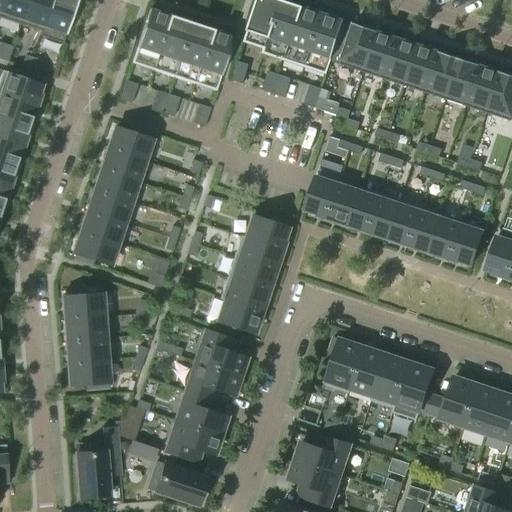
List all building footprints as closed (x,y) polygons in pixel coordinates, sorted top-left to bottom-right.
[(0,17),(20,24),(27,0),(3,0),(0,11),(0,17)] [(41,32),(51,0),(27,0),(20,24),(40,31),(41,32)] [(76,0),(51,0),(41,32),(40,31),(39,36),(62,44),(76,0)] [(265,49),(281,0),(257,0),(243,42),(263,49),(265,49)] [(284,60),(302,6),(282,0),(281,0),(265,49),(263,49),(262,53),(284,60)] [(304,67),(322,13),(302,6),(284,60),(304,67)] [(152,70),(170,16),(149,9),(131,63),(152,70)] [(326,74),(344,20),(322,13),(304,67),(326,74)] [(173,77),(191,23),(170,16),(152,70),(173,77)] [(193,84),(211,29),(191,23),(173,77),(193,84)] [(377,31),(353,23),(339,64),(363,72),(377,31)] [(215,91),(233,37),(211,29),(193,84),(215,91)] [(397,38),(377,31),(363,72),(383,79),(397,38)] [(418,45),(397,38),(383,79),(404,86),(418,45)] [(438,52),(418,45),(404,86),(425,93),(438,52)] [(459,58),(438,52),(425,93),(445,100),(459,58)] [(29,69),(32,58),(25,56),(21,67),(29,69)] [(40,61),(32,58),(29,69),(36,72),(40,61)] [(479,65),(459,58),(445,100),(466,106),(479,65)] [(248,65),(237,61),(234,71),(245,75),(248,65)] [(500,72),(479,65),(466,106),(486,113),(500,72)] [(0,93),(35,105),(43,84),(2,70),(0,75),(0,93)] [(242,84),(245,75),(234,71),(231,80),(242,84)] [(276,85),(279,75),(268,71),(265,81),(276,85)] [(511,114),(511,75),(500,72),(486,113),(510,121),(511,114)] [(290,79),(279,75),(276,85),(287,88),(290,79)] [(137,84),(125,80),(122,90),(133,94),(137,84)] [(273,94),(276,85),(265,81),(261,90),(273,94)] [(284,98),(287,88),(276,85),(273,94),(284,98)] [(321,89),(310,85),(306,95),(318,98),(321,89)] [(130,103),(133,94),(122,90),(119,99),(130,103)] [(164,104),(167,94),(156,91),(153,100),(164,104)] [(0,116),(29,126),(35,105),(0,93),(0,116)] [(179,98),(167,94),(164,104),(175,108),(179,98)] [(315,108),(318,98),(306,95),(303,104),(315,108)] [(161,113),(164,104),(153,100),(150,110),(161,113)] [(172,117),(175,108),(164,104),(161,113),(172,117)] [(209,108),(198,104),(195,114),(206,118),(209,108)] [(350,111),(338,107),(336,115),(347,119),(350,111)] [(203,127),(206,118),(195,114),(192,123),(203,127)] [(29,126),(0,116),(0,139),(22,146),(29,126)] [(359,123),(348,119),(345,126),(357,130),(359,123)] [(144,160),(153,134),(132,127),(130,133),(114,128),(107,149),(144,161),(144,160)] [(389,132),(377,129),(375,136),(386,140),(389,132)] [(400,136),(389,132),(386,140),(398,144),(400,136)] [(22,146),(0,139),(0,161),(15,167),(22,146)] [(348,151),(351,144),(340,140),(337,147),(348,151)] [(430,146),(418,142),(416,150),(427,154),(430,146)] [(362,147),(351,144),(348,151),(360,155),(362,147)] [(441,150),(430,146),(427,154),(439,157),(441,150)] [(149,162),(144,160),(144,161),(107,149),(100,170),(142,183),(149,162)] [(389,165),(392,157),(381,153),(378,161),(389,165)] [(470,160),(459,156),(456,163),(468,167),(470,160)] [(403,161),(392,157),(389,165),(401,169),(403,161)] [(201,163),(193,160),(189,172),(197,174),(201,163)] [(482,163),(470,160),(468,167),(479,171),(482,163)] [(0,184),(8,187),(15,167),(0,161),(0,184)] [(430,178),(433,171),(422,167),(419,175),(430,178)] [(135,204),(142,183),(100,170),(94,190),(135,204)] [(444,175),(433,171),(430,178),(442,182),(444,175)] [(326,218),(339,180),(317,173),(305,211),(326,218)] [(347,225),(359,187),(339,180),(326,218),(347,225)] [(471,192),(474,184),(462,181),(460,188),(471,192)] [(0,207),(1,208),(8,187),(0,184),(0,207)] [(485,188),(474,184),(471,192),(483,196),(485,188)] [(185,185),(181,196),(189,199),(193,187),(185,185)] [(367,232),(380,194),(359,187),(347,225),(367,232)] [(128,224),(135,204),(94,190),(87,211),(128,224)] [(388,238),(400,201),(380,194),(367,232),(388,238)] [(213,197),(206,195),(202,206),(210,209),(213,197)] [(185,210),(189,199),(181,196),(178,208),(185,210)] [(408,245),(421,207),(400,201),(388,238),(408,245)] [(429,252),(441,214),(421,207),(408,245),(429,252)] [(121,246),(128,224),(87,211),(80,231),(117,243),(116,244),(121,246)] [(449,259),(462,221),(441,214),(429,252),(449,259)] [(251,216),(244,237),(244,238),(281,250),(288,228),(285,228),(287,222),(270,216),(268,222),(251,216)] [(483,228),(462,221),(449,259),(471,266),(483,228)] [(179,228),(171,226),(168,237),(175,240),(179,228)] [(511,261),(511,232),(499,228),(485,270),(507,277),(511,261)] [(110,265),(116,244),(117,243),(80,231),(73,253),(75,253),(73,259),(91,265),(93,259),(110,265)] [(194,231),(190,243),(197,245),(201,234),(194,231)] [(274,271),(281,250),(244,238),(244,237),(240,235),(233,257),(274,271)] [(171,251),(175,240),(168,237),(164,249),(171,251)] [(194,256),(197,245),(190,243),(186,254),(194,256)] [(274,271),(233,257),(226,277),(267,291),(274,271)] [(156,274),(152,285),(159,288),(163,276),(156,274)] [(179,276),(176,284),(188,288),(190,280),(179,276)] [(267,291),(226,277),(219,299),(223,300),(224,299),(260,312),(267,291)] [(65,296),(62,297),(64,319),(103,316),(102,315),(101,294),(83,295),(83,289),(64,290),(65,296)] [(139,299),(135,311),(143,313),(146,302),(139,299)] [(253,333),(260,312),(224,299),(223,300),(215,327),(236,334),(238,328),(253,333)] [(190,310),(179,306),(176,314),(188,318),(190,310)] [(147,314),(143,313),(135,311),(133,318),(144,322),(147,314)] [(107,315),(102,315),(103,316),(64,319),(66,341),(109,337),(107,315)] [(204,331),(194,361),(239,376),(245,358),(232,354),(236,341),(204,331)] [(111,360),(109,337),(66,341),(67,362),(106,359),(106,360),(111,360)] [(350,389),(363,347),(333,337),(328,353),(334,355),(324,385),(349,393),(351,389),(350,389)] [(157,341),(155,349),(166,352),(169,345),(157,341)] [(138,346),(134,357),(142,359),(146,348),(138,346)] [(372,396),(386,355),(363,347),(350,389),(351,389),(371,396),(372,396)] [(164,360),(166,352),(155,349),(152,356),(164,360)] [(394,408),(409,363),(386,355),(372,396),(371,396),(370,400),(393,408),(394,408)] [(138,371),(142,359),(134,357),(130,369),(138,371)] [(108,388),(106,360),(106,359),(67,362),(69,385),(85,384),(86,390),(108,388)] [(233,395),(239,376),(194,361),(184,391),(216,402),(220,390),(233,395)] [(429,415),(436,396),(425,393),(433,370),(409,363),(394,408),(393,408),(391,413),(416,421),(419,412),(429,415)] [(464,426),(477,385),(453,377),(446,399),(436,396),(429,415),(464,426)] [(486,434),(500,393),(477,385),(464,426),(486,434)] [(212,413),(216,402),(184,391),(174,421),(219,435),(225,417),(212,413)] [(509,441),(511,432),(511,396),(500,393),(486,434),(509,441)] [(138,400),(135,408),(147,411),(149,404),(138,400)] [(213,454),(219,435),(174,421),(164,451),(196,462),(200,450),(213,454)] [(335,432),(337,425),(326,421),(324,429),(335,432)] [(339,421),(337,425),(335,432),(347,436),(350,425),(339,421)] [(76,453),(79,497),(108,495),(106,475),(118,474),(114,426),(101,427),(103,451),(76,453)] [(301,442),(295,461),(340,476),(350,445),(318,434),(314,447),(301,442)] [(381,447),(383,440),(372,436),(370,444),(381,447)] [(385,436),(383,440),(381,447),(392,451),(396,440),(385,436)] [(156,448),(132,441),(128,452),(152,460),(156,448)] [(0,444),(0,483),(8,483),(5,444),(0,444)] [(449,470),(452,462),(453,459),(441,455),(438,466),(449,470)] [(330,506),(340,476),(295,461),(289,479),(302,483),(298,495),(330,506)] [(463,466),(452,462),(449,470),(460,474),(463,466)] [(205,477),(163,464),(154,491),(196,505),(205,477)] [(495,485),(497,477),(486,474),(484,481),(495,485)] [(499,474),(497,477),(495,485),(506,489),(510,478),(499,474)] [(391,480),(387,491),(399,495),(402,484),(391,480)] [(410,486),(406,497),(417,501),(421,490),(410,486)] [(475,486),(466,511),(511,511),(503,509),(507,497),(475,486)] [(395,506),(399,495),(387,491),(383,503),(395,506)] [(420,511),(423,503),(417,501),(406,497),(402,509),(412,511),(420,511)] [(309,511),(281,503),(278,511),(309,511)]
